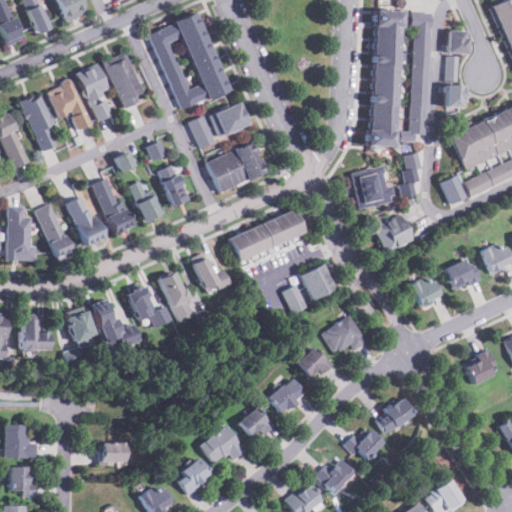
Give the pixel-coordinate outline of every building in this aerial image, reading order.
[(0,0),(0,38),(3,45),(19,38),(2,0),(0,0)] [(46,27),(35,0),(19,0),(33,32),(46,27)] [(53,0),(62,21),(84,11),(79,0),(53,0)] [(511,57),(488,4),(497,0),(511,0),(511,57)] [(399,9),(371,8),(367,128),(362,128),(362,145),(392,146),(395,59),(398,59),(399,9)] [(406,130),(397,130),(397,140),(412,141),(412,133),(423,133),(428,11),(410,10),(406,130)] [(145,33),(179,109),(226,87),(192,11),(145,33)] [(444,52),(464,52),(464,29),(445,29),(444,52)] [(119,107),(136,101),(133,94),(139,91),(123,52),(100,61),(119,107)] [(93,120),(109,113),(99,90),(105,88),(94,63),(72,72),(93,120)] [(43,89),(55,118),(67,112),(74,128),(88,121),(67,78),(43,89)] [(462,84),(442,83),(441,106),(461,106),(462,84)] [(37,151),(53,144),(44,124),(50,122),(38,92),(17,101),(37,151)] [(248,122),(238,100),(206,113),(215,136),(248,122)] [(511,103),(446,135),(462,169),(511,145),(511,103)] [(212,140),(201,114),(185,120),(196,147),(212,140)] [(0,145),(9,167),(25,160),(8,120),(2,122),(0,117),(0,145)] [(143,146),(149,159),(163,152),(156,139),(143,146)] [(203,160),(217,191),(266,170),(259,153),(258,154),(251,139),(203,160)] [(111,157),(117,170),(132,164),(125,151),(111,157)] [(415,151),(418,167),(414,168),(416,180),(410,182),(413,194),(398,198),(395,184),(401,182),(398,170),(403,169),(400,154),(415,151)] [(511,156),(461,181),(467,196),(511,174),(511,156)] [(153,170),(167,204),(183,198),(169,163),(153,170)] [(347,173),(363,169),(364,168),(368,167),(369,168),(381,165),(383,172),(381,173),(384,187),(390,185),(392,195),(388,196),(389,201),(377,204),(376,206),(373,207),(371,206),(356,209),(347,173)] [(447,203),(463,195),(453,173),(437,181),(447,203)] [(110,232),(130,224),(119,199),(113,202),(102,177),(89,183),(110,232)] [(141,192),(136,180),(125,185),(141,221),(159,213),(148,188),(141,192)] [(62,202),(80,244),(99,237),(81,194),(62,202)] [(52,260),(69,254),(49,202),(32,208),(52,260)] [(31,259),(31,245),(27,244),(28,216),(20,216),(21,205),(4,205),(3,259),(31,259)] [(224,238),(235,261),(301,230),(290,207),(224,238)] [(385,254),(371,226),(378,222),(379,223),(385,220),(384,219),(388,218),(388,219),(399,213),(412,239),(391,249),(392,250),(385,254)] [(478,249),(494,242),(497,248),(505,245),(511,259),(509,260),(510,261),(493,269),(494,270),(489,273),(478,249)] [(222,269),(209,274),(201,251),(188,256),(201,292),(227,283),(222,269)] [(462,259),(466,267),(471,265),(478,279),(466,285),(464,283),(452,289),(442,269),(462,259)] [(296,273),(308,298),(331,287),(319,262),(296,273)] [(154,278),(173,321),(191,313),(171,270),(154,278)] [(407,284),(413,281),(412,280),(422,275),(425,283),(434,278),(440,292),(437,293),(438,294),(427,300),(428,302),(418,307),(407,284)] [(150,326),(167,318),(160,304),(151,308),(139,283),(122,291),(135,319),(144,314),(150,326)] [(304,305),(293,283),(278,290),(289,313),(304,305)] [(102,348),(136,338),(131,323),(113,329),(103,297),(88,302),(102,348)] [(46,331),(33,331),(32,313),(17,313),(18,349),(47,348),(46,331)] [(330,352),(347,343),(350,348),(363,342),(348,314),(318,329),(330,352)] [(511,366),(511,334),(501,338),(511,367),(511,366)] [(293,362),(308,377),(318,368),(322,372),(330,364),(311,344),(293,362)] [(494,372),(484,349),(459,360),(470,383),(494,372)] [(303,395),(290,376),(264,394),(277,413),(303,395)] [(411,413),(399,395),(380,408),(382,412),(373,419),(382,433),(411,413)] [(234,420),(246,435),(254,428),(259,435),(271,425),(253,404),(234,420)] [(511,452),(511,419),(497,429),(511,452)] [(1,456),(33,456),(33,442),(24,442),(24,423),(1,423),(1,456)] [(210,462),(224,451),(230,458),(242,449),(222,424),(196,444),(210,462)] [(340,444),(351,453),(355,449),(365,458),(381,441),(363,425),(354,436),(351,433),(340,444)] [(123,462),(123,441),(96,441),(97,463),(123,462)] [(176,469),(180,475),(174,479),(183,492),(208,474),(195,456),(176,469)] [(352,469),(335,456),(327,466),(322,462),(312,474),(333,492),(352,469)] [(20,496),(34,495),(34,481),(25,481),(25,465),(6,465),(6,489),(19,489),(20,496)] [(441,511),(443,511),(461,501),(445,478),(421,495),(432,510),(438,506),(441,511)] [(289,511),(298,511),(318,499),(307,482),(281,499),(289,511)] [(135,494),(146,511),(152,511),(171,501),(162,486),(154,491),(150,485),(135,494)] [(420,511),(413,501),(397,511),(420,511)]
